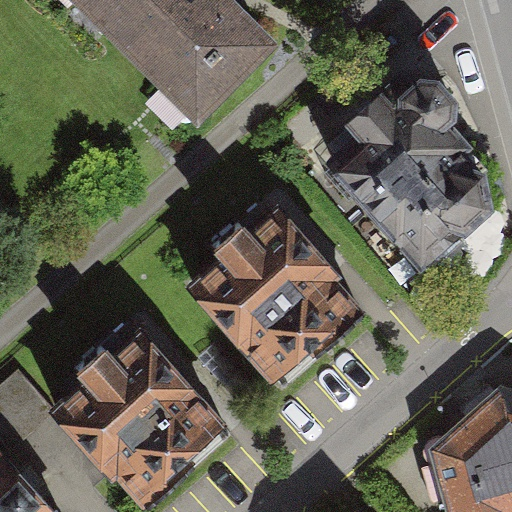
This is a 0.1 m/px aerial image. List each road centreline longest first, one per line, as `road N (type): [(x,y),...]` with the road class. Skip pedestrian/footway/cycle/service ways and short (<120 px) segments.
road 1 (motorway): [(511,125),(0,61)]
road 2 (motorway): [(0,380),(511,434)]
road 3 (residential): [(511,314),(280,511)]
